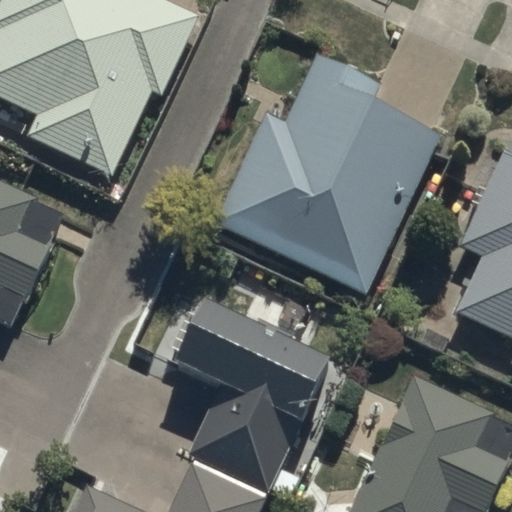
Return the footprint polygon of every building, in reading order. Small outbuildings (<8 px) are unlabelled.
[(197,3),(190,0),(4,0),(0,10),(0,99),(35,115),(26,133),(115,175),(197,3)] [(260,113),(209,224),(362,294),(445,112),(318,54),(285,125),(260,113)] [(511,356),(510,361),(511,361),(511,160),(497,154),(458,239),(485,252),(460,307),(511,330),(511,356)] [(0,321),(18,330),(71,215),(0,182),(0,321)] [(258,511),(333,353),(195,288),(162,358),(215,383),(154,511),(145,511),(85,484),(71,511),(258,511)] [(511,420),(411,372),(343,511),(475,511),(511,437),(511,420)]
